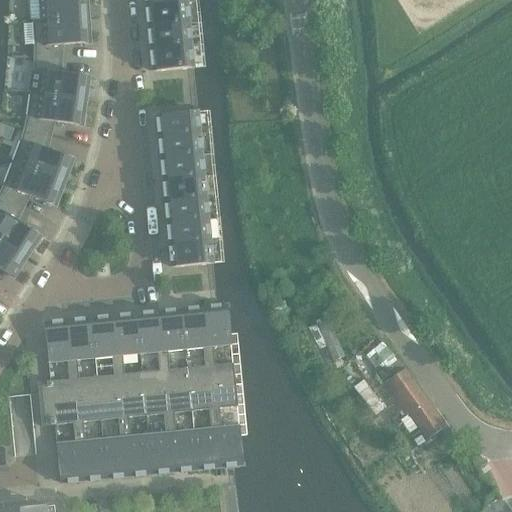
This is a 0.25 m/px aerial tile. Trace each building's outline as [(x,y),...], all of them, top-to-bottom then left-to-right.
[(33,22),(33,24),(84,20),(83,8),(87,8),(86,0),(40,0),(42,22),(33,22)] [(147,8),(148,24),(149,30),(188,26),(186,4),(147,8)] [(34,43),(34,60),(61,60),(61,46),(89,44),(88,31),(85,31),(84,20),(33,24),(34,43)] [(188,26),(149,30),(151,51),(190,48),(188,26)] [(190,48),(151,51),(153,73),(193,69),(190,48)] [(31,94),(30,95),(81,102),(82,91),(86,91),(88,78),(61,74),(61,60),(34,60),(34,70),(43,71),(39,95),(31,94)] [(27,118),(24,130),(50,137),(54,123),(81,127),(83,113),(79,113),(81,102),(30,95),(27,118)] [(157,117),(159,138),(199,134),(197,113),(157,117)] [(21,141),(13,164),(60,182),(64,171),(68,173),(73,160),(47,150),(50,137),(24,130),(21,141)] [(199,134),(159,138),(161,160),(201,156),(199,134)] [(161,160),(163,177),(163,182),(203,178),(201,156),(161,160)] [(4,186),(0,194),(0,197),(23,209),(29,197),(55,207),(60,194),(56,192),(60,182),(13,164),(4,186)] [(163,182),(165,198),(165,204),(205,200),(203,178),(163,182)] [(0,240),(23,256),(29,246),(32,248),(40,237),(16,222),(23,209),(0,197),(0,240)] [(165,204),(167,220),(168,225),(207,221),(205,200),(165,204)] [(207,221),(168,225),(170,247),(209,243),(207,221)] [(0,240),(0,270),(13,279),(20,267),(17,265),(23,256),(0,240)] [(209,243),(170,247),(172,269),(212,265),(209,243)] [(55,428),(60,484),(243,466),(228,307),(44,325),(48,362),(37,364),(30,365),(25,367),(20,370),(17,375),(14,378),(11,384),(10,390),(9,394),(10,400),(35,397),(39,430),(55,428)] [(393,352),(381,362),(388,371),(401,362),(393,352)] [(381,388),(403,419),(387,430),(405,452),(414,446),(406,436),(418,427),(427,440),(445,427),(405,371),(381,388)]
